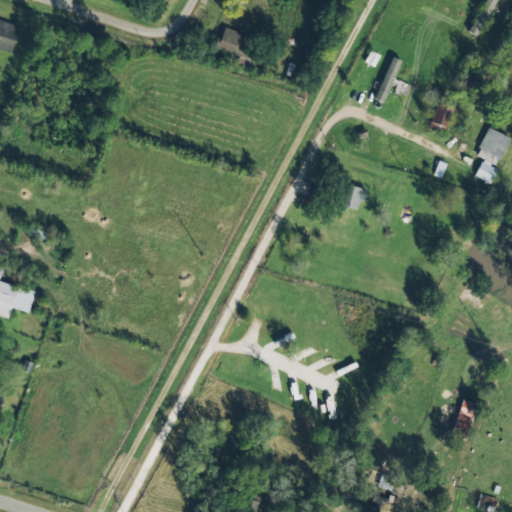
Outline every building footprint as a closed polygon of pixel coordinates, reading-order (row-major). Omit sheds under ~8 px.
[(485,0),(467,32),(476,37),(496,0),(485,0)] [(19,26),(0,20),(0,49),(11,53),(19,26)] [(249,61),(256,38),(222,27),(215,49),(249,61)] [(373,99),(382,103),(401,61),(392,57),(373,99)] [(428,125),(445,131),(454,106),(437,100),(428,125)] [(509,138),(488,128),(474,155),(482,159),(473,177),(489,185),(497,169),(494,168),(509,138)] [(337,205),(356,209),(358,201),(363,203),(366,189),(342,184),(337,205)] [(28,313),(34,292),(0,281),(0,275),(2,270),(0,269),(0,316),(7,319),(11,308),(28,313)] [(476,404),(462,399),(450,435),(465,439),(476,404)] [(390,491),(395,477),(390,475),(393,464),(397,466),(399,461),(386,457),(377,487),(390,491)]
